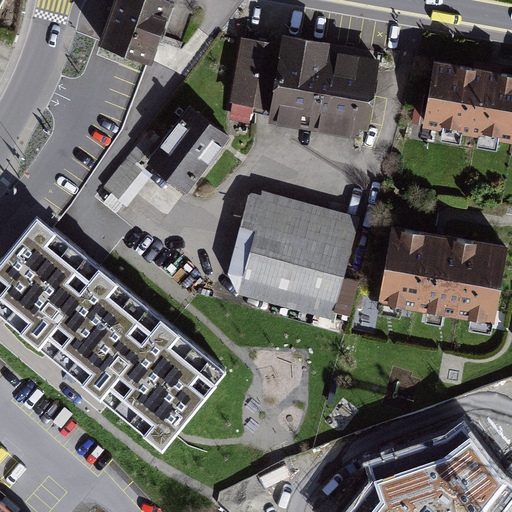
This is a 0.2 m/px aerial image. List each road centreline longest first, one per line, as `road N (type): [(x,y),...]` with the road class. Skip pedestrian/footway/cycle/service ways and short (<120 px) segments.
road 1 (unknown): [(13,116),(115,228),(135,235),(179,227),(262,169),(345,169),(379,150),(419,5)]
road 2 (residential): [(0,138),(38,62),(55,0)]
road 3 (tertiary): [(392,0),(511,22)]
